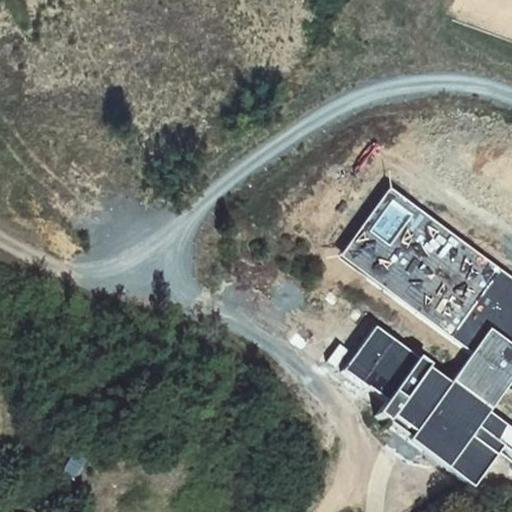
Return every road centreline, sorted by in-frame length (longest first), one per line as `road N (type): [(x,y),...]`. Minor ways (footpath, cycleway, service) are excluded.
road 1 (unclassified): [(69,272),(102,271),(135,257),(273,143),(373,90),(450,77),(511,90)]
road 2 (track): [(365,94),(442,0)]
